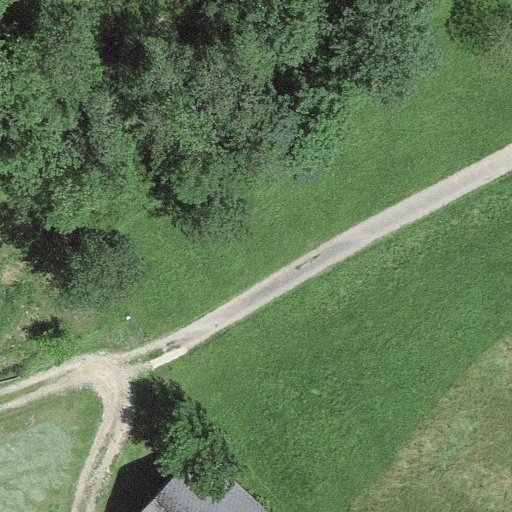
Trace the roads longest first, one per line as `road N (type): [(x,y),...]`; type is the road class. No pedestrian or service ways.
road 1 (track): [(116,377),(511,153)]
road 2 (track): [(80,511),(116,377)]
road 3 (track): [(116,377),(0,408)]
